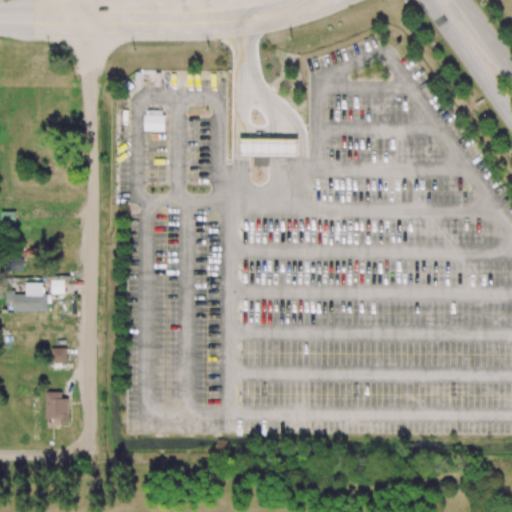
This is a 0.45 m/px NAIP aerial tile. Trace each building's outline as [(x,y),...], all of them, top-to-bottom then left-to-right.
[(165,130),(165,116),(144,115),(144,130),(165,130)] [(242,138),(242,155),(298,156),(298,139),(242,138)] [(5,259),(5,272),(24,271),(23,258),(5,259)] [(43,282),(25,283),(25,294),(13,294),(14,312),(47,311),(47,293),(43,293),(43,282)] [(66,362),(67,348),(51,348),(50,361),(66,362)] [(68,424),(68,398),(61,398),(61,391),(45,391),(45,424),(68,424)]
